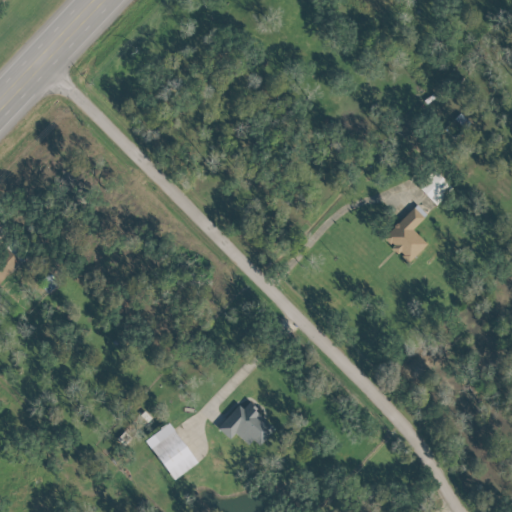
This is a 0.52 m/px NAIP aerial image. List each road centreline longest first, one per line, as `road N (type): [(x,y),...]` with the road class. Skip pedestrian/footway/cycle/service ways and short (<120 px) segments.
road 1 (residential): [(459,511),(437,470),(320,343),(34,64)]
road 2 (primary): [(0,100),(96,0)]
